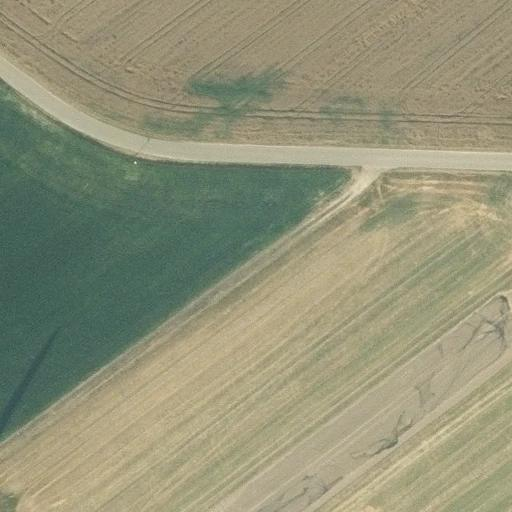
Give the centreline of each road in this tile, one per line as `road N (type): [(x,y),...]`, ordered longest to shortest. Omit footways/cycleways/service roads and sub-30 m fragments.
road 1 (unclassified): [(0,62),(56,104),(129,138),(240,152),(511,162)]
road 2 (track): [(394,159),(0,453)]
